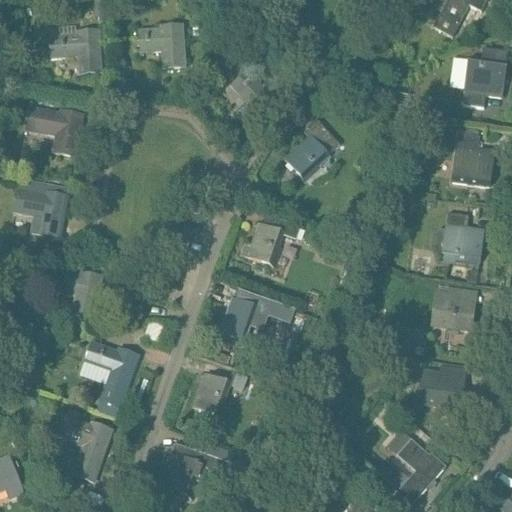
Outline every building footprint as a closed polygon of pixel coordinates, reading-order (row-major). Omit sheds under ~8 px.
[(94,0),(95,20),(109,20),(109,0),(94,0)] [(469,9),(471,10),(481,15),(488,0),(448,0),(443,12),(461,21),(455,33),(456,33),(469,9)] [(187,4),(187,17),(206,17),(210,17),(210,4),(187,4)] [(375,10),(363,14),(366,21),(378,17),(375,10)] [(145,33),(146,39),(147,55),(163,53),(164,71),(184,70),(181,29),(162,30),(162,32),(145,33)] [(78,38),(62,39),(50,40),(52,61),(80,59),(81,77),(100,75),(99,55),(98,35),(78,36),(78,38)] [(469,61),(462,109),(484,112),(486,99),(501,101),(506,66),(508,56),(483,52),(482,63),(469,61)] [(278,104),(265,90),(263,91),(252,79),(236,94),(247,106),(235,118),(248,132),(278,104)] [(416,112),(416,120),(434,121),(435,108),(422,107),(421,112),(416,112)] [(30,111),(26,132),(42,135),(58,138),(54,155),(74,159),(81,119),(62,115),(62,117),(46,114),(30,111)] [(404,122),(393,128),(398,138),(410,133),(404,122)] [(310,142),(286,164),(303,183),(329,160),(328,159),(339,149),(319,126),(306,138),(310,142)] [(494,155),(478,152),(479,140),(458,137),(452,185),(489,189),(494,155)] [(0,144),(0,167),(12,171),(18,149),(0,144)] [(21,182),(15,214),(35,218),(44,220),(41,237),(58,241),(68,191),(21,182)] [(446,229),(445,233),(440,232),(433,237),(430,251),(436,259),(442,260),(441,264),(479,269),(483,234),(467,232),(469,222),(447,219),(446,229)] [(248,260),(266,267),(275,270),(286,239),(295,243),(300,230),(279,223),(275,234),(254,226),(253,228),(259,230),(248,260)] [(344,273),(339,287),(347,290),(357,261),(347,258),(342,272),(344,273)] [(64,280),(63,287),(61,296),(77,299),(73,316),(92,321),(101,280),(82,276),(81,278),(54,273),(67,276),(66,281),(64,280)] [(231,305),(221,335),(239,342),(245,344),(250,330),(263,334),(268,320),(289,328),(295,313),(239,293),(235,304),(227,301),(226,303),(231,305)] [(436,295),(432,328),(470,334),(474,307),(449,304),(450,297),(436,295)] [(313,320),(307,340),(318,344),(325,325),(313,320)] [(395,338),(392,353),(408,356),(411,340),(395,338)] [(92,346),(85,366),(111,376),(106,389),(97,415),(115,422),(119,411),(138,360),(120,353),(119,356),(92,346)] [(367,353),(365,361),(376,364),(378,355),(367,353)] [(396,361),(394,377),(404,378),(406,363),(396,361)] [(194,411),(213,418),(218,419),(229,389),(242,393),(247,381),(225,373),(222,384),(200,377),(200,378),(205,380),(194,411)] [(418,407),(440,409),(459,412),(463,386),(440,383),(441,377),(423,374),(418,407)] [(84,449),(78,466),(74,477),(92,484),(111,433),(92,426),(91,429),(71,422),(63,441),(84,449)] [(446,470),(431,457),(429,459),(411,443),(397,459),(415,475),(404,488),(396,496),(411,509),(446,470)] [(176,461),(165,492),(193,501),(193,500),(190,499),(197,480),(201,470),(230,480),(234,468),(193,453),(175,447),(171,458),(171,459),(176,461)] [(15,478),(8,461),(0,464),(0,494),(7,492),(9,498),(20,494),(22,494),(16,478),(15,478)] [(377,487),(372,493),(382,502),(388,495),(377,487)] [(511,511),(511,496),(499,511),(498,511),(511,511)]
